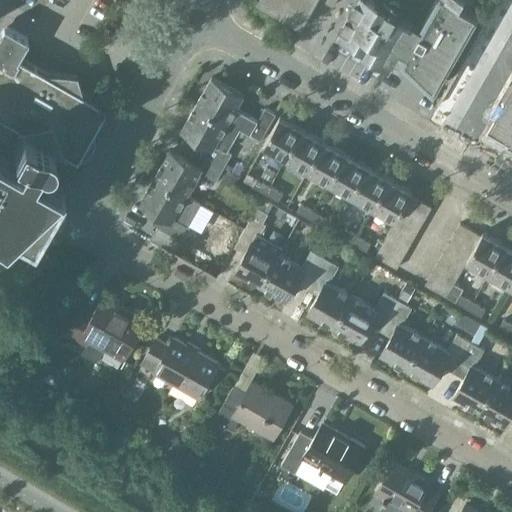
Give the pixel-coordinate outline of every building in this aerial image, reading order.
[(260,0),(258,4),(302,29),(318,0),(321,0),(334,7),(337,0),(260,0)] [(387,6),(376,0),(357,0),(339,34),(356,44),(353,50),(354,54),(357,57),(359,57),(360,57),(363,56),(365,53),(390,68),(401,49),(414,26),(396,16),(399,12),(399,9),(398,5),(394,2),(391,3),(387,6)] [(460,5),(450,0),(439,0),(424,27),(416,22),(414,26),(401,49),(421,61),(425,54),(446,66),(475,16),(476,16),(477,15),(460,5)] [(500,0),(499,3),(509,9),(511,3),(511,2),(508,0),(500,0)] [(505,16),(509,9),(499,3),(495,10),(505,16)] [(501,23),(505,16),(495,10),(491,17),(501,23)] [(497,30),(501,23),(491,17),(487,24),(497,30)] [(493,37),(497,30),(487,24),(483,31),(493,37)] [(76,159),(106,106),(18,56),(28,39),(4,25),(0,31),(0,115),(21,128),(7,153),(0,149),(0,220),(32,239),(63,185),(54,159),(60,150),(76,159)] [(489,44),(493,37),(483,31),(479,38),(489,44)] [(486,50),(489,44),(479,38),(475,44),(486,50)] [(482,57),(486,50),(475,44),(471,51),(482,57)] [(478,64),(482,57),(471,51),(467,58),(478,64)] [(474,71),(478,64),(467,58),(463,65),(474,71)] [(470,78),(474,71),(463,65),(459,72),(470,78)] [(466,85),(470,78),(459,72),(456,79),(466,85)] [(197,104),(243,130),(262,141),(276,115),(266,109),(258,122),(239,111),(247,98),(212,78),(197,104)] [(462,91),(466,85),(456,79),(452,85),(462,91)] [(511,81),(488,123),(511,136),(511,81)] [(458,98),(462,91),(452,85),(448,92),(458,98)] [(455,105),(458,98),(448,92),(444,99),(455,105)] [(451,112),(455,105),(444,99),(440,106),(451,112)] [(243,130),(197,104),(182,130),(206,143),(200,154),(228,169),(236,156),(230,153),(243,130)] [(447,119),(451,112),(440,106),(436,113),(447,119)] [(443,126),(447,119),(436,113),(432,120),(443,126)] [(264,145),(286,158),(303,129),(280,117),(264,145)] [(325,142),(303,129),(286,158),(308,170),(325,142)] [(325,142),(308,170),(308,171),(330,183),(347,154),(325,142)] [(171,151),(156,177),(190,197),(203,174),(220,184),(228,169),(200,154),(194,164),(171,151)] [(368,167),(347,154),(330,183),(352,196),(368,167)] [(352,196),(374,208),(390,179),(368,167),(352,196)] [(156,177),(141,203),(164,216),(158,227),(186,243),(194,229),(177,219),(190,197),(156,177)] [(254,187),(266,194),(270,186),(258,179),(254,187)] [(390,179),(374,208),(396,221),(399,216),(405,206),(411,195),(413,192),(390,179)] [(266,194),(280,202),(284,194),(270,186),(266,194)] [(433,208),(411,195),(405,206),(426,218),(433,208)] [(261,285),(279,255),(256,242),(265,226),(262,224),(267,215),(272,205),(262,199),(256,209),(251,218),(238,241),(248,247),(244,255),(235,271),(236,271),(261,285)] [(297,212),(310,220),(315,212),(302,205),(297,212)] [(399,216),(421,229),(426,218),(405,206),(399,216)] [(310,220),(323,227),(328,219),(315,212),(310,220)] [(421,229),(399,216),(396,221),(393,226),(415,239),(421,229)] [(482,235),(461,223),(455,234),(476,246),(482,235)] [(409,249),(415,239),(393,226),(387,236),(409,249)] [(341,237),(354,244),(359,236),(346,229),(341,237)] [(468,262),(489,274),(506,245),(483,232),(482,235),(476,246),(470,256),(467,261),(468,262)] [(476,246),(455,234),(449,244),(470,256),(476,246)] [(354,244),(367,252),(371,244),(359,236),(354,244)] [(409,249),(387,236),(382,247),(403,259),(409,249)] [(449,244),(443,254),(465,267),(468,262),(467,261),(470,256),(449,244)] [(489,274),(511,287),(511,285),(511,248),(506,245),(489,274)] [(403,259),(382,247),(376,257),(398,269),(403,259)] [(301,277),(311,283),(325,259),(311,251),(301,268),(279,255),(261,285),(287,300),(301,277)] [(465,267),(443,254),(438,264),(459,277),(465,267)] [(338,267),(325,259),(311,283),(322,289),(308,312),(335,327),(351,296),(329,284),(338,267)] [(459,277),(438,264),(432,274),(453,287),(459,277)] [(453,287),(432,274),(426,284),(447,297),(453,287)] [(374,309),(352,297),(335,327),(360,342),(374,318),(384,324),(396,300),(384,293),(374,309)] [(456,303),(469,310),(473,302),(461,295),(456,303)] [(146,321),(146,317),(145,314),(142,311),(139,310),(135,311),(132,313),(104,297),(93,315),(81,308),(67,333),(80,341),(85,332),(127,356),(147,321),(146,321)] [(381,354),(408,369),(425,338),(402,325),(412,308),(398,301),(384,324),(395,330),(381,354)] [(469,310),(482,317),(486,310),(473,302),(469,310)] [(500,328),(511,334),(511,324),(504,320),(500,328)] [(457,366),(471,342),(457,334),(448,351),(425,338),(408,369),(433,383),(447,360),(457,366)] [(157,338),(142,364),(157,373),(156,374),(201,399),(205,390),(221,364),(174,337),(169,345),(166,343),(157,338)] [(480,410),(498,379),(475,366),(485,350),(471,342),(457,366),(468,372),(454,395),(480,410)] [(45,362),(33,366),(37,377),(48,373),(45,362)] [(511,387),(498,379),(480,410),(506,425),(511,415),(511,387)] [(216,420),(235,431),(241,420),(275,439),(294,405),(254,382),(248,393),(236,386),(216,420)] [(300,431),(281,465),(296,473),(304,458),(345,481),(365,446),(324,422),(314,438),(300,431)] [(393,462),(375,493),(408,511),(429,511),(439,494),(428,487),(430,483),(393,462)] [(461,511),(481,511),(466,503),(461,511)]
